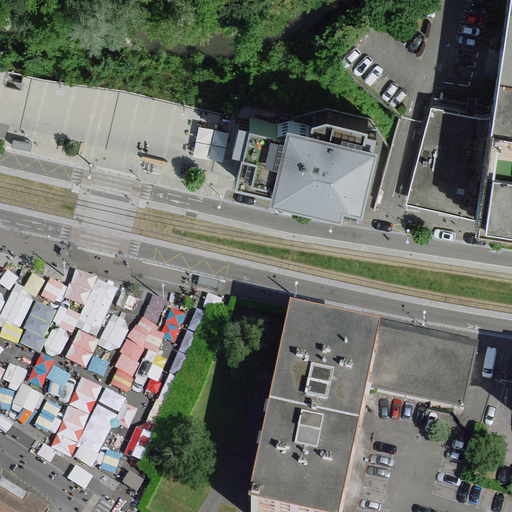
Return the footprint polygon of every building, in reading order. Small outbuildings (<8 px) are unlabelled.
[(511,0),(489,0),(473,120),(459,214),(511,225),(511,0)] [(398,201),(459,214),(473,120),(417,108),(415,121),(398,201)] [(223,113),(209,175),(342,206),(344,195),(363,201),(378,137),(366,134),(370,120),(324,109),(285,117),(283,127),(223,113)] [(283,315),(240,511),(329,511),(346,438),(355,392),(368,333),(283,315)] [(462,353),(368,333),(355,392),(378,397),(430,407),(448,411),(462,353)]
